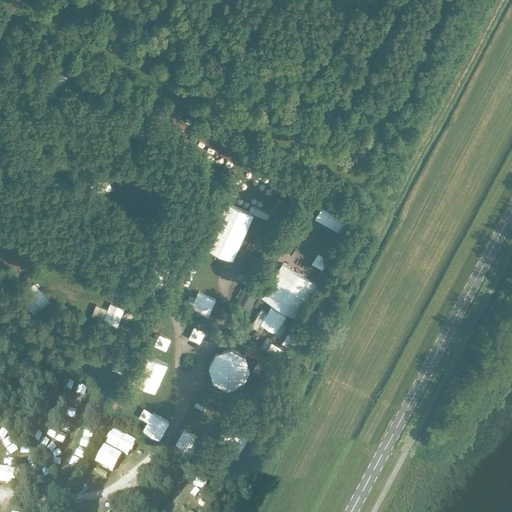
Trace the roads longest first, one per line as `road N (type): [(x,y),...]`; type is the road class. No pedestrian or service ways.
road 1 (track): [(497,0),(381,212),(234,511)]
road 2 (track): [(390,195),(15,3)]
road 3 (primary): [(351,511),(511,209)]
